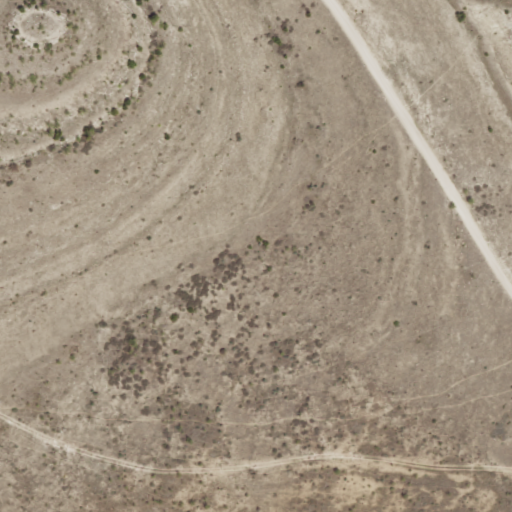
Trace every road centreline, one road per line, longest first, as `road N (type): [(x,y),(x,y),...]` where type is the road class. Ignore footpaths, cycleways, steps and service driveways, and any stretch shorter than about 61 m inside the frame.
road 1 (track): [(511,490),(326,448),(33,444),(0,433)]
road 2 (track): [(318,0),(511,221)]
